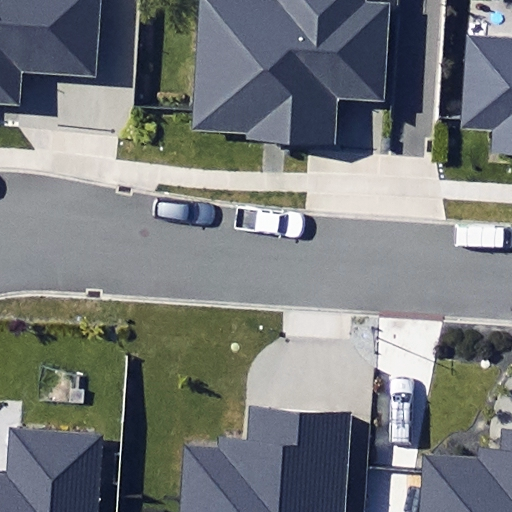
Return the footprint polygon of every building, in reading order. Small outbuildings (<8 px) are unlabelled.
[(0,0),(0,100),(19,102),(21,74),(98,80),(103,0),(0,0)] [(243,138),(333,141),(334,101),(391,103),(395,0),(200,0),(195,128),(243,130),(243,138)] [(494,128),(492,150),(511,151),(511,35),(467,32),(460,126),(494,128)] [(341,511),(349,417),(252,409),(249,440),(221,438),(220,452),(184,449),(179,511),(341,511)] [(0,511),(101,511),(107,433),(8,426),(4,476),(0,475),(0,511)] [(511,511),(511,427),(500,427),(499,449),(478,447),(477,459),(423,456),(419,511),(511,511)]
